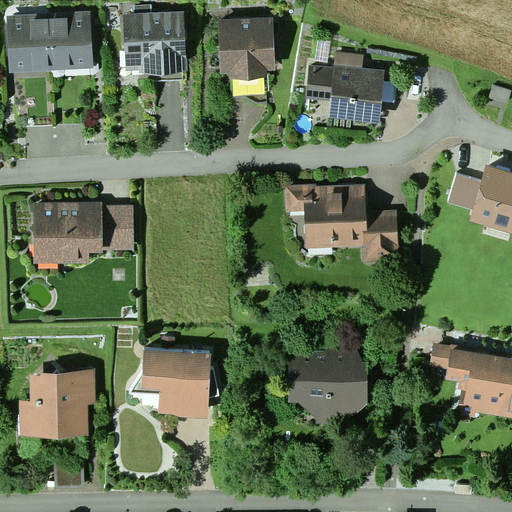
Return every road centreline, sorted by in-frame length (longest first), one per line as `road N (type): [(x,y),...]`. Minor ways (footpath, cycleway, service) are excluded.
road 1 (residential): [(511,145),(459,134),(385,156),(0,179)]
road 2 (residential): [(0,505),(392,495),(511,506)]
